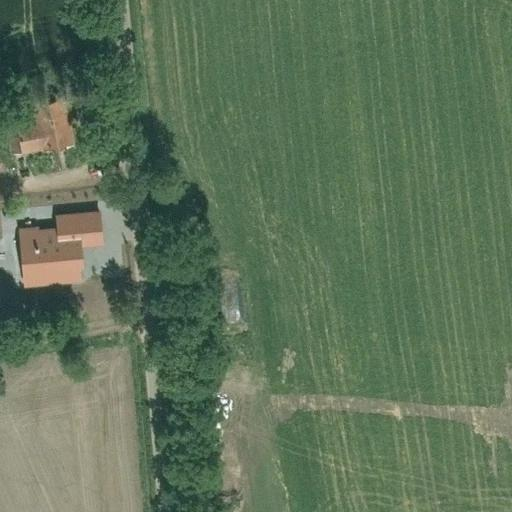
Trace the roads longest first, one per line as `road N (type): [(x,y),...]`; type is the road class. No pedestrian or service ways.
road 1 (unclassified): [(124,0),(170,511)]
road 2 (track): [(153,316),(0,344)]
